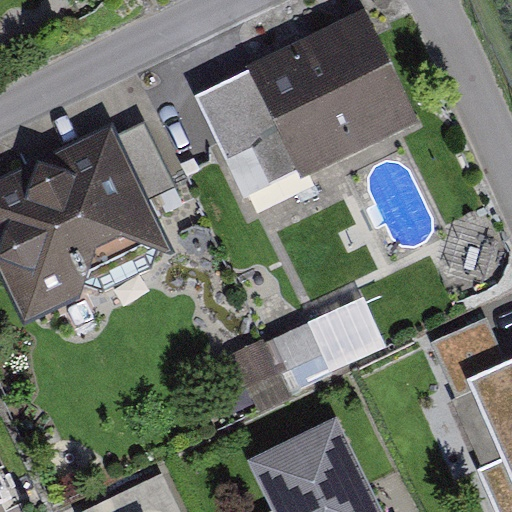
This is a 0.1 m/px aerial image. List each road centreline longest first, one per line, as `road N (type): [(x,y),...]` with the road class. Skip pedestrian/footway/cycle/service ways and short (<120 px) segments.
road 1 (residential): [(232,0),(0,116)]
road 2 (residential): [(511,157),(440,0)]
